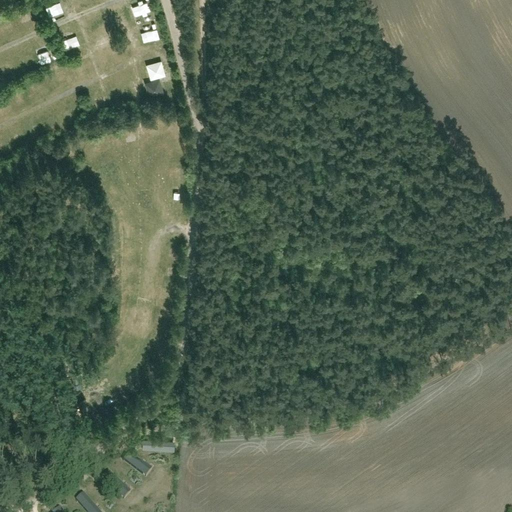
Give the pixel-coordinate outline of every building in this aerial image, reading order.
[(173,451),(174,441),(146,438),(145,449),(173,451)] [(147,479),(154,471),(132,453),(125,461),(147,479)] [(122,501),(130,494),(112,472),(104,479),(122,501)] [(88,511),(102,511),(103,511),(85,490),(76,497),(88,511)] [(54,511),(67,511),(62,503),(53,508),(54,511)]
